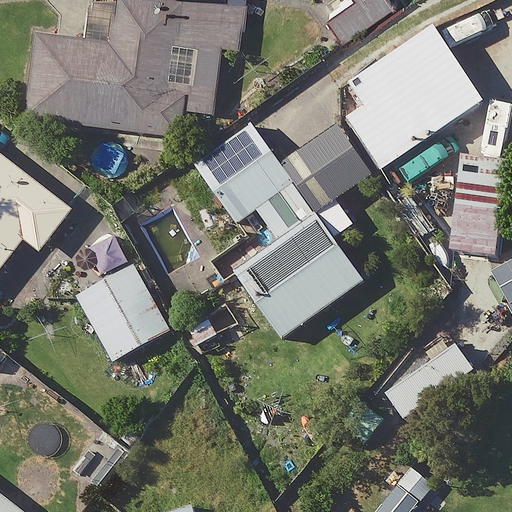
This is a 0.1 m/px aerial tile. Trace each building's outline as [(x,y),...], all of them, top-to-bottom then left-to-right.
[(236,0),(84,0),(81,36),(27,30),(18,115),(171,131),(173,107),(205,111),(212,46),(231,48),(236,0)] [(378,0),(317,0),(311,4),(331,33),(378,0)] [(387,91),(352,113),(366,137),(402,115),(387,91)] [(472,110),(467,149),(451,147),(438,240),(498,249),(511,156),(495,153),(501,114),(472,110)] [(309,213),(242,121),(186,161),(229,220),(248,206),(264,228),(250,238),(222,259),(276,334),(354,278),(324,236),(345,220),(330,198),(309,213)] [(364,170),(329,122),(294,148),(329,196),(364,170)] [(63,207),(0,157),(0,254),(16,235),(31,247),(63,207)] [(166,325),(130,259),(70,292),(106,358),(166,325)] [(465,365),(443,335),(371,389),(393,419),(465,365)] [(117,457),(90,437),(68,467),(94,487),(117,457)] [(0,511),(19,511),(0,497),(0,511)] [(149,511),(184,511),(182,502),(149,511)]
